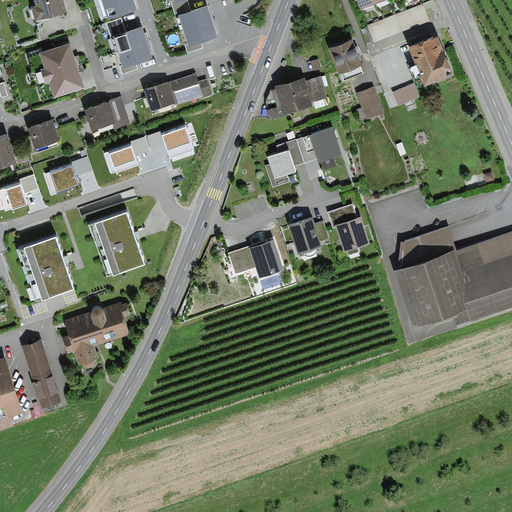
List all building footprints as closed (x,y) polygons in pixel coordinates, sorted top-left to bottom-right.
[(68,0),(35,0),(39,17),(71,11),(68,0)] [(134,0),(103,0),(110,17),(137,8),(134,0)] [(204,5),(179,13),(189,41),(213,33),(204,5)] [(374,39),(414,23),(408,8),(368,24),(374,39)] [(140,26),(116,34),(125,61),(149,53),(140,26)] [(438,36),(410,48),(425,87),(454,75),(438,36)] [(354,39),(331,47),(341,78),(365,70),(354,39)] [(71,44),(31,54),(43,98),(82,87),(71,44)] [(196,71),(145,87),(151,108),(175,100),(175,103),(202,94),(203,97),(212,94),(207,77),(199,80),(196,71)] [(318,73),(277,87),(286,114),(327,101),(318,73)] [(414,83),(392,92),(398,106),(420,97),(414,83)] [(374,87),(357,93),(366,119),(384,113),(374,87)] [(121,97),(83,108),(90,135),(129,124),(121,97)] [(53,121),(30,127),(36,154),(59,149),(53,121)] [(333,123),(310,131),(319,159),(320,158),(324,168),(336,164),(333,154),(342,151),(333,123)] [(192,147),(185,125),(162,132),(169,155),(192,147)] [(10,134),(0,136),(0,168),(18,164),(10,134)] [(279,150),(267,153),(270,162),(266,164),(273,186),(289,180),(286,171),(296,168),(295,164),(304,161),(297,137),(277,144),(279,150)] [(137,164),(130,144),(109,151),(116,171),(137,164)] [(78,184),(71,164),(50,171),(57,191),(78,184)] [(27,201),(20,181),(0,188),(0,207),(1,210),(27,201)] [(359,201),(330,210),(343,252),(371,243),(359,201)] [(128,209),(91,221),(108,274),(145,261),(137,236),(128,209)] [(315,216),(290,223),(300,255),(325,248),(315,216)] [(404,238),(396,264),(415,321),(449,310),(453,324),(511,304),(511,227),(456,246),(449,224),(404,238)] [(57,233),(18,246),(35,298),(74,285),(66,260),(57,233)] [(275,238),(231,253),(237,273),(258,266),(261,276),(285,268),(275,238)] [(120,301),(67,318),(71,331),(63,333),(69,352),(75,350),(79,361),(99,355),(95,342),(130,331),(120,301)] [(41,337),(22,343),(42,404),(61,397),(41,337)] [(6,354),(0,355),(0,415),(24,408),(6,354)]
